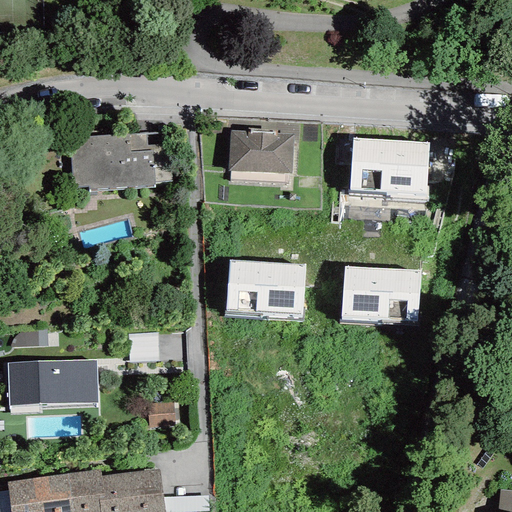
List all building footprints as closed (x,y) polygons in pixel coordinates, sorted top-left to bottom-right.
[(292,144),(223,138),(219,184),(289,189),(292,144)] [(125,140),(67,146),(69,195),(83,194),(84,199),(152,198),(149,156),(126,157),(125,140)] [(429,153),(349,146),(345,203),(427,211),(429,153)] [(305,274),(229,270),(224,324),(302,329),(305,274)] [(420,281),(344,277),(340,331),(417,335),(420,281)] [(93,368),(4,372),(5,417),(95,412),(93,368)] [(94,479),(0,492),(0,494),(2,511),(157,511),(152,476),(94,487),(94,479)] [(175,511),(209,510),(208,494),(166,497),(166,511),(175,511)] [(511,511),(511,496),(494,494),(491,511),(511,511)]
